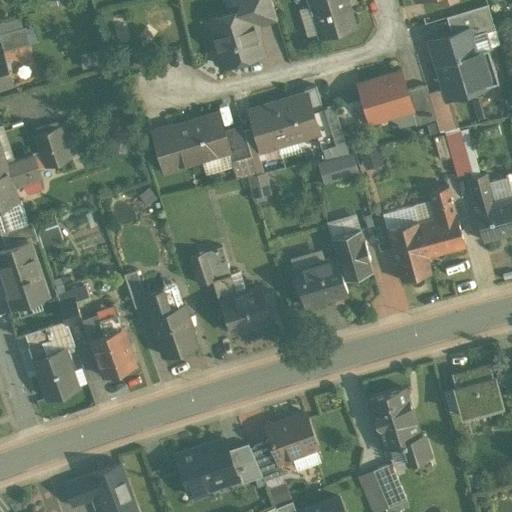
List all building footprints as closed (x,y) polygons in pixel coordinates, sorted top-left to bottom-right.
[(271,0),(239,0),(242,8),(249,6),(254,25),(277,18),(271,0)] [(346,0),(312,0),(314,3),(312,4),(321,35),(354,25),(346,0)] [(487,3),(446,15),(452,32),(469,27),(471,34),(495,27),(487,3)] [(242,8),(209,18),(216,43),(212,49),(216,61),(222,63),(222,65),(262,52),(254,25),(249,6),(242,8)] [(27,24),(0,30),(0,33),(4,49),(32,42),(27,24)] [(452,32),(429,39),(442,81),(482,69),(471,34),(469,27),(452,32)] [(3,53),(0,51),(0,84),(12,80),(3,53)] [(401,69),(359,82),(370,120),(411,108),(412,108),(406,89),(401,69)] [(426,83),(406,89),(412,108),(411,108),(415,123),(436,117),(426,83)] [(307,91),(265,104),(277,144),(278,144),(277,139),(299,132),(301,137),(317,132),(319,131),(312,109),(307,91)] [(334,102),(312,109),(319,131),(317,132),(322,145),(322,146),(345,139),(334,102)] [(175,125),(173,126),(179,146),(184,162),(186,162),(228,149),(230,148),(224,128),(219,112),(175,125)] [(57,120),(34,127),(35,132),(40,149),(65,141),(60,124),(59,124),(57,120)] [(174,123),(152,130),(158,152),(179,146),(173,126),(175,125),(174,123)] [(242,123),(224,128),(230,148),(228,149),(231,160),(251,154),(242,123)] [(469,170),(458,131),(446,134),(451,153),(456,173),(469,170)] [(446,134),(434,137),(439,157),(451,153),(446,134)] [(345,139),(322,146),(325,157),(348,151),(345,139)] [(65,141),(40,149),(46,165),(71,157),(65,141)] [(179,146),(158,152),(164,170),(186,164),(186,162),(184,162),(179,146)] [(33,151),(6,161),(13,180),(39,171),(33,151)] [(6,160),(0,162),(0,203),(18,198),(13,180),(6,161),(6,160)] [(511,194),(494,200),(486,172),(467,177),(475,205),(484,239),(511,231),(511,194)] [(448,185),(430,190),(437,217),(456,212),(448,185)] [(18,198),(0,204),(0,230),(26,222),(18,198)] [(37,217),(43,241),(62,236),(57,212),(37,217)] [(437,217),(418,222),(428,256),(465,246),(456,212),(437,217)] [(417,219),(387,227),(401,278),(431,270),(418,222),(417,219)] [(26,222),(0,230),(4,244),(30,235),(32,240),(38,238),(32,220),(26,222)] [(360,227),(330,236),(336,255),(337,255),(343,278),(373,269),(369,257),(370,256),(365,239),(364,239),(360,227)] [(27,240),(0,249),(0,260),(14,303),(45,293),(27,240)] [(203,251),(189,256),(198,282),(212,277),(203,251)] [(336,255),(294,268),(305,304),(326,298),(325,296),(346,290),(346,291),(347,291),(343,278),(337,255),(336,255)] [(136,267),(123,272),(135,306),(146,302),(143,293),(145,293),(136,267)] [(258,283),(236,290),(230,273),(212,279),(219,299),(221,298),(231,331),(270,318),(258,283)] [(183,304),(176,282),(172,281),(164,283),(162,287),(170,308),(183,304)] [(86,284),(57,294),(60,300),(60,301),(75,296),(76,300),(90,295),(86,284)] [(183,304),(170,308),(162,287),(145,293),(143,293),(146,302),(164,354),(196,343),(191,328),(193,327),(185,303),(183,304)] [(75,296),(60,301),(60,300),(59,301),(64,318),(65,318),(67,324),(68,324),(83,319),(76,300),(75,296)] [(118,313),(99,319),(104,332),(90,337),(104,375),(136,364),(123,326),(122,326),(118,313)] [(64,318),(46,325),(51,338),(42,341),(46,353),(65,346),(65,347),(74,344),(68,324),(67,324),(65,318),(64,318)] [(46,325),(25,332),(29,345),(42,341),(51,338),(46,325)] [(46,353),(33,357),(47,395),(78,384),(65,347),(65,346),(46,353)] [(489,362),(453,373),(456,385),(455,386),(462,412),(502,401),(494,374),(493,375),(489,362)] [(404,386),(367,397),(383,446),(396,442),(419,435),(418,434),(404,386)] [(305,411),(265,425),(270,438),(278,459),(279,459),(292,454),(296,465),(300,467),(317,461),(319,457),(315,445),(317,445),(305,411)] [(419,435),(396,442),(402,461),(431,453),(424,432),(418,434),(419,435)] [(225,436),(178,451),(191,491),(238,476),(225,436)] [(270,438),(250,446),(264,479),(284,472),(279,459),(278,459),(270,438)] [(120,461),(64,482),(72,504),(96,495),(102,511),(134,511),(139,510),(120,461)] [(391,461),(372,469),(388,505),(406,497),(391,461)] [(296,511),(345,511),(338,495),(296,511)]
